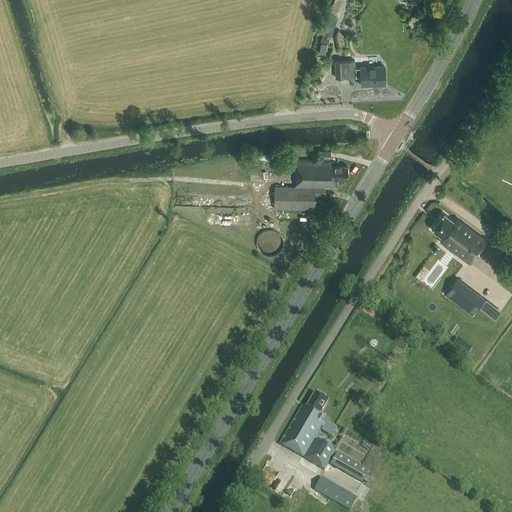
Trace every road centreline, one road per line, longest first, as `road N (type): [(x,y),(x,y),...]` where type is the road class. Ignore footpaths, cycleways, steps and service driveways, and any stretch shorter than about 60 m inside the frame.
road 1 (unclassified): [(225,511),(511,58)]
road 2 (secondary): [(171,511),(394,139)]
road 3 (tertiary): [(0,166),(284,118),(371,119),(394,139)]
road 4 (secondary): [(394,139),(472,0)]
